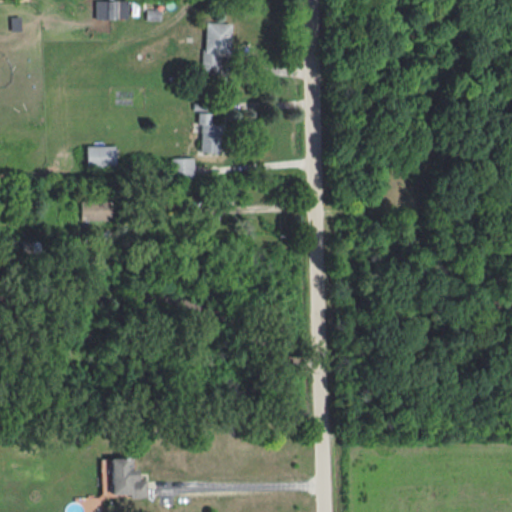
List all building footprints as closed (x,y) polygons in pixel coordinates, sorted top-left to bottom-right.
[(94,19),(116,19),(115,0),(104,0),(94,0),(94,19)] [(230,23),(203,22),(202,74),(218,75),(219,57),(229,57),(230,23)] [(198,152),(219,152),(219,124),(210,124),(210,113),(199,112),(198,152)] [(114,145),(85,146),(85,169),(114,168),(114,145)] [(192,158),(170,158),(170,181),(192,181),(192,158)] [(80,201),(80,220),(111,219),(111,201),(80,201)] [(144,497),(144,480),(135,480),(135,468),(129,468),(129,458),(107,458),(107,474),(107,494),(128,494),(128,497),(144,497)]
